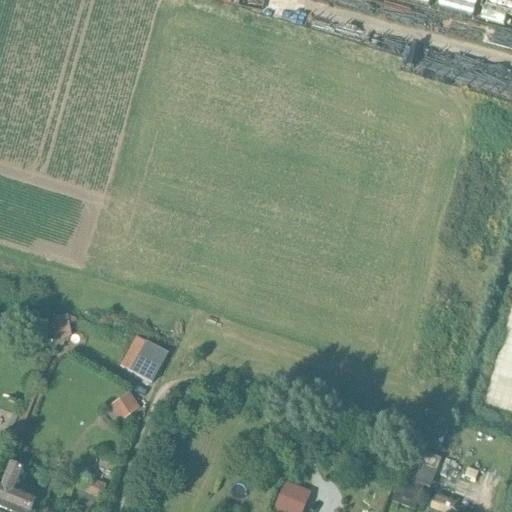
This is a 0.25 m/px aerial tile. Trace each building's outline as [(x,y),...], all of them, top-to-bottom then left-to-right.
[(66,316),(50,319),(53,339),(54,339),(68,337),(70,336),(67,323),(75,323),(75,320),(66,317),(66,316)] [(135,337),(118,368),(128,373),(145,343),(135,337)] [(145,343),(128,373),(149,385),(165,354),(145,343)] [(118,423),(139,408),(128,393),(107,408),(118,423)] [(411,448),(406,459),(409,461),(437,472),(442,461),(411,448)] [(0,509),(7,511),(30,511),(32,510),(36,500),(18,493),(25,474),(6,466),(0,481),(0,509)] [(401,478),(391,503),(412,511),(414,511),(424,488),(401,478)] [(87,479),(82,492),(98,499),(103,486),(87,479)] [(286,483),(273,511),(303,511),(311,494),(286,483)] [(434,494),(427,510),(431,511),(458,511),(453,510),(456,504),(434,494)]
